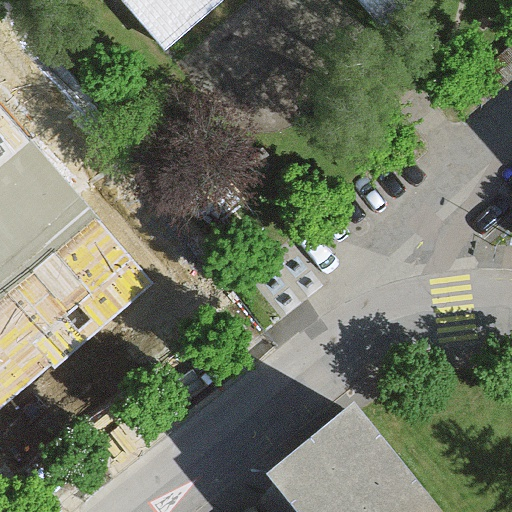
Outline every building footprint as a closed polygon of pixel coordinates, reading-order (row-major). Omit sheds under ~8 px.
[(117,0),(165,54),(226,0),(342,0),(380,43),(429,0),(117,0)] [(511,84),(511,47),(471,84),(489,105),(511,84)] [(54,371),(152,284),(95,218),(0,298),(0,409),(50,366),(54,371)] [(354,384),(268,455),(315,511),(459,511),(364,396),(354,384)] [(258,511),(249,499),(232,511),(258,511)]
